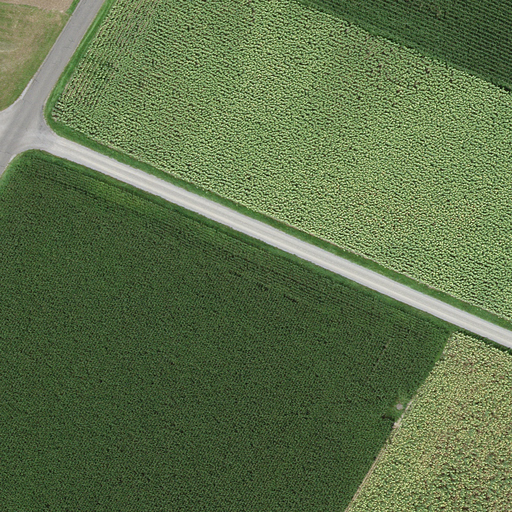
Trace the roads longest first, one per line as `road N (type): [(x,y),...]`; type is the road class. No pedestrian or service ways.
road 1 (track): [(0,131),(21,133),(511,341)]
road 2 (unclassified): [(0,168),(99,0)]
